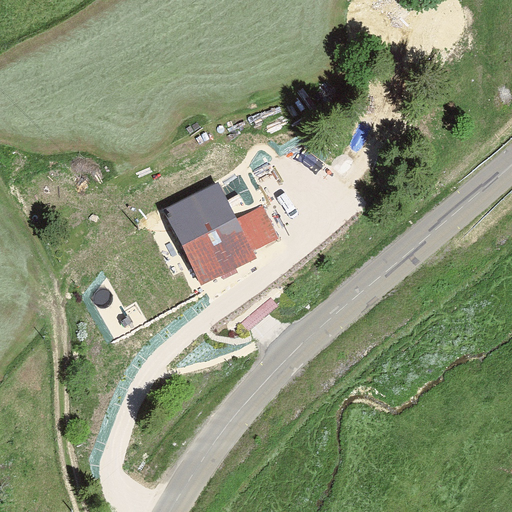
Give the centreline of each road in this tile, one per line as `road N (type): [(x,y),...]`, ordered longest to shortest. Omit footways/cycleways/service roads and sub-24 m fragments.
road 1 (secondary): [(172,511),(273,372),(511,164)]
road 2 (track): [(81,511),(61,404),(64,322),(45,272)]
